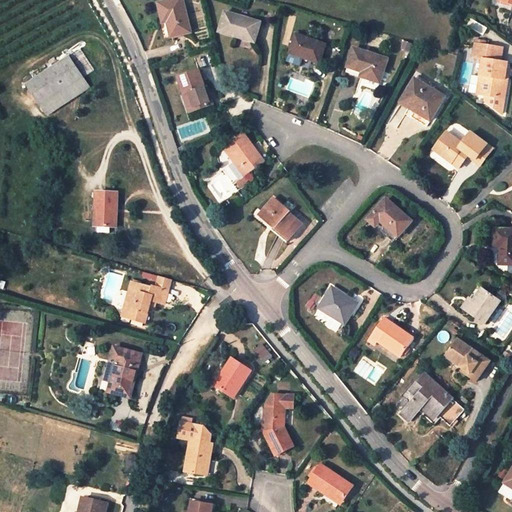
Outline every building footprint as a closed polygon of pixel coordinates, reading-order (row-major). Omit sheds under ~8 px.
[(191,32),(182,0),(175,0),(159,4),(164,23),(168,22),(172,36),(191,32)] [(256,43),(262,23),(226,12),(220,32),(256,43)] [(326,45),(297,35),(290,54),(289,57),(290,62),(301,66),(304,59),(320,64),(326,45)] [(502,48),(476,44),(474,58),(484,60),(478,95),(500,99),(500,96),(503,80),(506,80),(508,71),(509,62),(500,61),(502,48)] [(347,67),(357,70),(355,75),(361,77),(380,83),(388,59),(354,48),(347,67)] [(71,60),(29,84),(47,116),(90,93),(71,60)] [(347,67),(346,72),(355,75),(357,70),(347,67)] [(179,78),(185,95),(188,94),(194,112),(215,105),(209,87),(206,87),(200,71),(179,78)] [(506,80),(503,80),(500,96),(506,97),(510,71),(508,71),(506,80)] [(416,79),(401,103),(431,121),(442,104),(424,93),(428,87),(416,79)] [(428,87),(424,93),(442,104),(446,98),(428,87)] [(191,113),(194,112),(188,94),(185,95),(191,113)] [(471,132),(462,144),(448,132),(441,141),(445,143),(438,152),(448,160),(454,154),(457,156),(462,150),(476,160),(488,145),(471,132)] [(224,148),(235,163),(240,159),(251,174),(266,163),(244,133),(224,148)] [(434,149),(438,152),(445,143),(441,141),(434,149)] [(186,144),(179,149),(182,154),(190,150),(186,144)] [(457,156),(454,154),(448,160),(452,163),(457,156)] [(246,177),(251,174),(240,159),(235,163),(246,177)] [(246,177),(237,183),(241,189),(255,180),(251,174),(246,177)] [(118,196),(92,195),(91,209),(99,210),(99,227),(117,228),(118,196)] [(291,212),(275,199),(261,215),(276,229),(278,228),(291,239),(304,225),(290,214),(291,212)] [(413,222),(387,199),(369,220),(377,227),(382,222),(400,237),(413,222)] [(400,237),(382,222),(377,227),(395,243),(400,237)] [(511,229),(496,229),(495,247),(501,247),(500,265),(510,265),(510,275),(511,274),(511,229)] [(159,277),(155,288),(169,291),(172,281),(159,277)] [(152,301),(157,303),(165,305),(169,291),(155,288),(155,289),(133,283),(126,308),(129,309),(127,318),(146,324),(151,306),(152,301)] [(359,304),(333,288),(320,309),(333,317),(346,325),(359,304)] [(467,311),(486,324),(501,302),(483,289),(474,300),(467,311)] [(467,311),(474,300),(470,297),(462,308),(467,311)] [(387,325),(388,323),(376,315),(362,336),(373,344),(377,338),(380,341),(380,342),(401,358),(415,338),(392,322),(390,327),(387,325)] [(346,325),(333,317),(329,323),(342,331),(346,325)] [(451,334),(442,347),(459,358),(455,365),(469,375),(482,357),(451,334)] [(265,363),(273,356),(264,345),(256,352),(265,363)] [(438,353),(455,365),(459,358),(442,347),(438,353)] [(118,364),(113,382),(110,393),(131,398),(142,355),(116,349),(112,363),(118,364)] [(233,358),(224,371),(227,372),(218,386),(236,397),(253,371),(233,358)] [(108,381),(113,382),(118,364),(112,363),(108,381)] [(215,384),(218,386),(227,372),(224,371),(215,384)] [(426,374),(411,390),(417,396),(402,413),(410,421),(423,407),(426,404),(440,416),(451,426),(466,410),(454,399),(426,374)] [(295,395),(272,394),(266,406),(265,423),(267,424),(266,431),(264,431),(277,456),(294,447),(285,427),(285,407),(294,407),(295,395)] [(426,404),(423,407),(436,419),(440,416),(426,404)] [(211,460),(214,443),(210,443),(211,435),(205,426),(198,425),(182,422),(179,437),(192,439),(186,472),(205,475),(208,460),(211,460)] [(136,466),(137,457),(129,456),(127,471),(136,472),(136,466)] [(321,465),(310,482),(312,484),(319,488),(326,493),(328,490),(344,501),(353,486),(321,465)] [(500,492),(511,499),(511,487),(505,483),(500,492)] [(344,501),(328,490),(326,493),(342,504),(344,501)] [(84,499),(80,511),(106,511),(108,504),(84,499)] [(212,511),(213,505),(192,501),(190,511),(212,511)]
